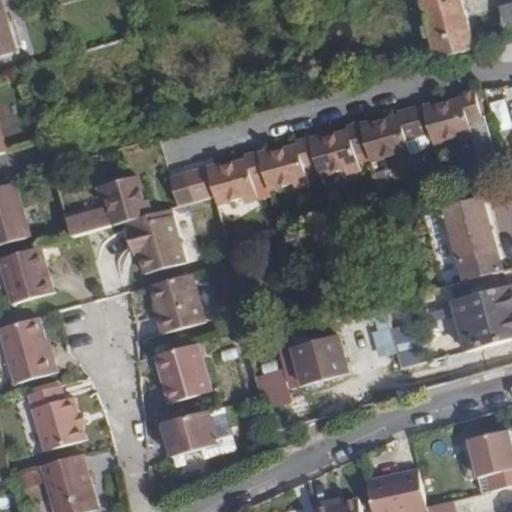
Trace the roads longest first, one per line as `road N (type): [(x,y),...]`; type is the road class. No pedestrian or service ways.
road 1 (residential): [(185,511),(394,416),(511,383)]
road 2 (residential): [(141,511),(103,305)]
